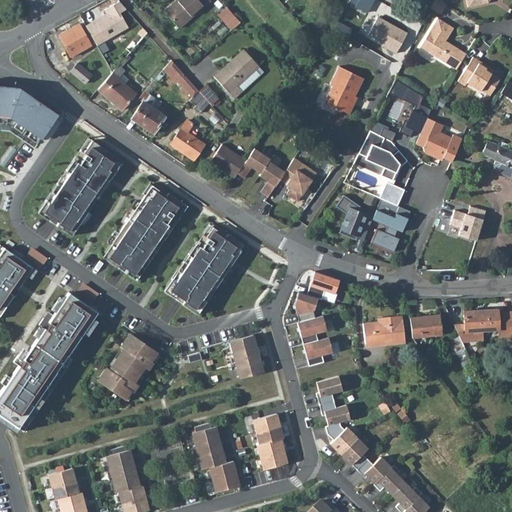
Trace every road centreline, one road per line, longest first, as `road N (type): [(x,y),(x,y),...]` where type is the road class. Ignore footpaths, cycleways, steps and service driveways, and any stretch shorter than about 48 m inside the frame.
road 1 (residential): [(80,106),(18,192),(19,226),(165,329),(272,313)]
road 2 (residential): [(296,251),(80,106)]
road 3 (residential): [(308,466),(306,429),(272,313)]
